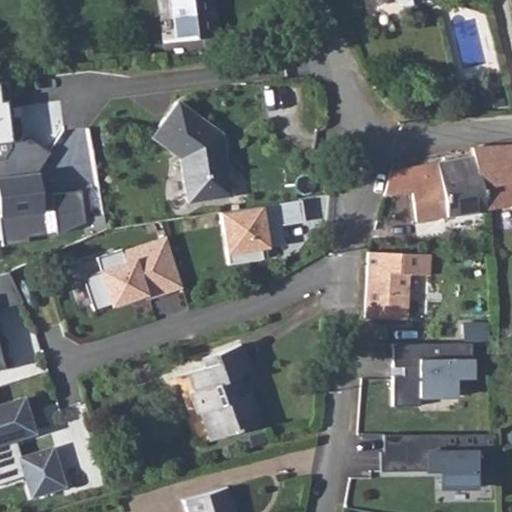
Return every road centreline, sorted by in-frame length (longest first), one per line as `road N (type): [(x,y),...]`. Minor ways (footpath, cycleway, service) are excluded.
road 1 (residential): [(348,257),(274,298),(60,363)]
road 2 (residential): [(339,58),(77,95)]
road 3 (residential): [(325,511),(348,257)]
road 4 (residential): [(511,129),(369,146)]
